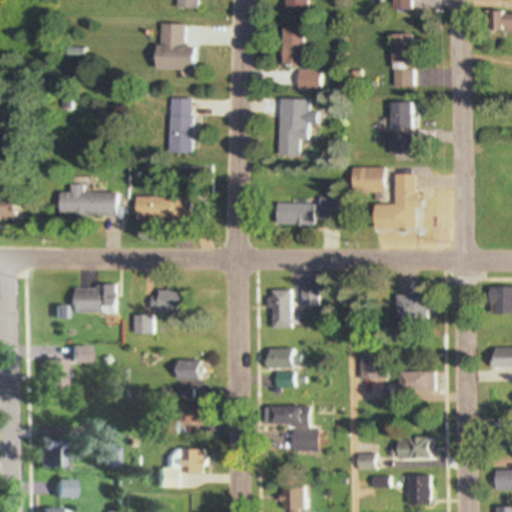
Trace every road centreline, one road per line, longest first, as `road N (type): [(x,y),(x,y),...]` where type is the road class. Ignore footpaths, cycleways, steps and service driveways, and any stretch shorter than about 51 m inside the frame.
road 1 (residential): [(243,511),(235,257),(242,0)]
road 2 (residential): [(467,511),(459,0)]
road 3 (residential): [(511,259),(0,253)]
road 4 (residential): [(15,511),(14,254)]
